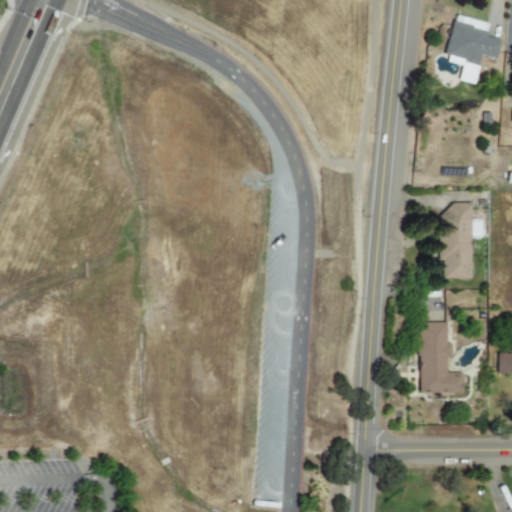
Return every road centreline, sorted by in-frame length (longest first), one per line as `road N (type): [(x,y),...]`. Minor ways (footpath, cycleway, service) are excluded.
road 1 (tertiary): [(355,511),(398,0)]
road 2 (tertiary): [(360,452),(511,450)]
road 3 (primary): [(0,128),(55,0)]
